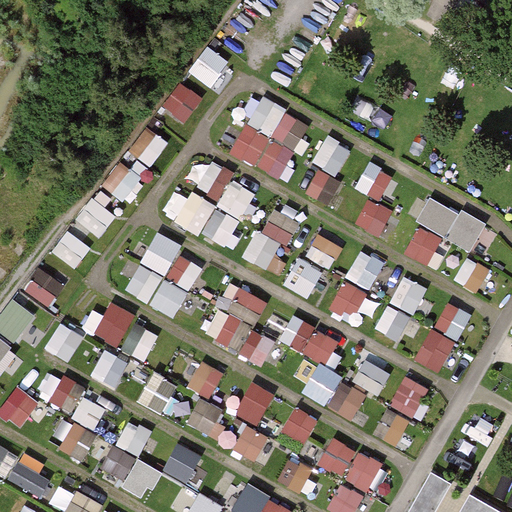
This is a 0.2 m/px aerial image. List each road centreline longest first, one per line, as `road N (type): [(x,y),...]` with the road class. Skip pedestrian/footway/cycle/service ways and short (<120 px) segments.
road 1 (track): [(511,239),(486,213),(242,79),(95,279),(421,471)]
road 2 (track): [(511,412),(144,215)]
road 3 (track): [(201,141),(505,326)]
road 4 (track): [(36,353),(311,511)]
road 5 (residential): [(398,511),(511,315)]
road 6 (track): [(0,427),(146,511)]
